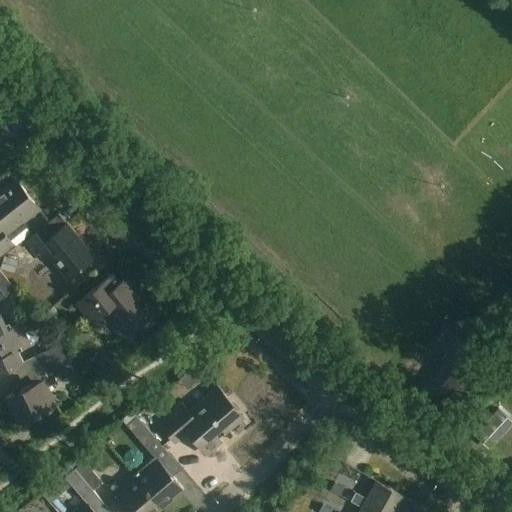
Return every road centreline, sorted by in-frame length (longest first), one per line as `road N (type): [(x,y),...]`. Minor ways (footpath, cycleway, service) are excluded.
road 1 (residential): [(333,388),(17,107)]
road 2 (residential): [(214,511),(333,388)]
road 3 (residential): [(471,489),(333,388)]
